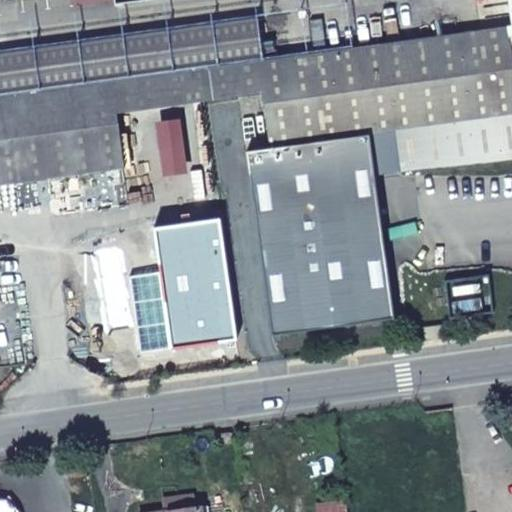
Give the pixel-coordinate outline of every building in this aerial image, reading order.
[(227,64),(264,59),(259,17),(0,51),(0,95),(113,80),(227,64)] [(394,129),(400,176),(511,160),(511,57),(510,46),(511,46),(511,24),(511,25),(408,39),(419,126),(394,129)] [(419,126),(408,39),(335,49),(347,136),(368,133),(394,129),(419,126)] [(347,136),(335,49),(264,59),(227,64),(231,99),(264,94),(272,151),(249,154),(272,336),(394,319),(368,133),(347,136)] [(231,99),(227,64),(113,80),(117,115),(231,99)] [(117,115),(113,80),(0,95),(0,184),(123,167),(117,115)] [(232,434),(216,436),(217,445),(232,443),(232,434)] [(12,511),(9,507),(7,506),(0,503),(0,511),(12,511)]
